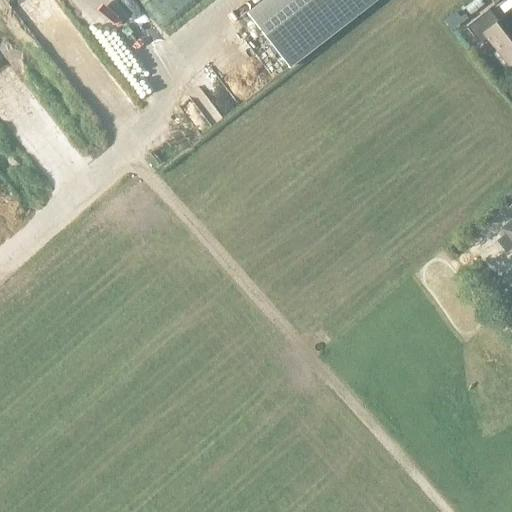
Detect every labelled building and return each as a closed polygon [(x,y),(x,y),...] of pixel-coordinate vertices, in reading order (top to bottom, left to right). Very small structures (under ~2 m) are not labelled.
[(136,0),(156,28),(194,1),(193,0),(136,0)] [(376,0),(262,0),(245,13),(288,69),(376,0)] [(139,50),(104,11),(98,16),(87,4),(75,15),(135,83),(144,75),(129,59),(139,50)] [(479,43),(486,37),(508,65),(511,61),(511,11),(510,10),(497,20),(488,8),(465,26),(479,43)] [(174,89),(189,125),(228,109),(214,73),(174,89)] [(77,161),(15,105),(0,121),(0,129),(58,183),(77,161)] [(511,220),(501,230),(511,242),(511,220)]
